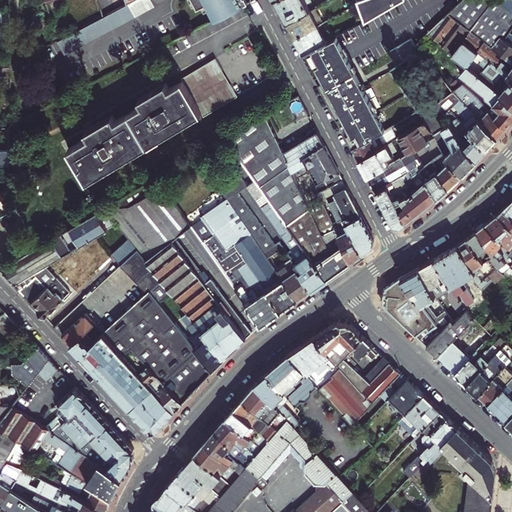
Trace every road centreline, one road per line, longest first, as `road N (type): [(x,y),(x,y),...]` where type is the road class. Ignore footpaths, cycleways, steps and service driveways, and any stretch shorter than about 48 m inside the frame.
road 1 (residential): [(394,254),(260,0)]
road 2 (secondary): [(162,456),(254,356),(347,287)]
road 3 (residential): [(162,456),(0,280)]
road 4 (residential): [(347,287),(511,451)]
road 5 (secondary): [(511,145),(394,254)]
road 6 (secondary): [(394,254),(470,213),(511,175)]
